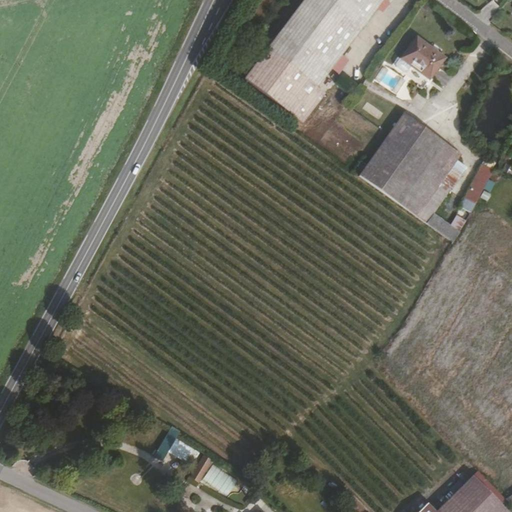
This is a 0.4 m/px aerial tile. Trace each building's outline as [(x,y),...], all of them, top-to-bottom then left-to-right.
[(317,90),(386,0),(308,0),(244,84),(301,128),(325,96),(317,90)] [(431,81),(446,60),(416,39),(401,60),(413,68),(431,81)] [(406,77),(413,68),(401,60),(395,69),(406,77)] [(409,85),(386,68),(376,81),(400,98),(409,85)] [(417,216),(441,181),(451,187),(466,167),(456,160),(461,154),(403,114),(360,176),(417,216)] [(476,202),(493,168),(482,162),(465,196),(476,202)] [(459,232),(433,214),(451,187),(441,181),(417,216),(453,242),(459,232)] [(195,459),(199,453),(174,441),(168,454),(186,463),(190,457),(195,459)] [(210,470),(214,464),(207,458),(202,464),(210,470)] [(200,483),(210,470),(202,464),(192,478),(200,483)] [(488,511),(493,508),(468,483),(437,511),(488,511)] [(508,511),(511,511),(511,499),(502,506),(508,511)]
